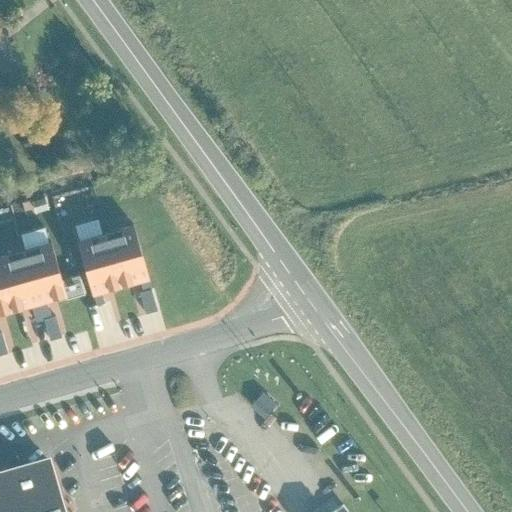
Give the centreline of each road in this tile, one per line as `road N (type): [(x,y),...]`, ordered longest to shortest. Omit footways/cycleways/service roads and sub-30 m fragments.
road 1 (secondary): [(310,298),(91,0)]
road 2 (residential): [(310,298),(248,326),(0,401)]
road 3 (secondary): [(467,511),(310,298)]
